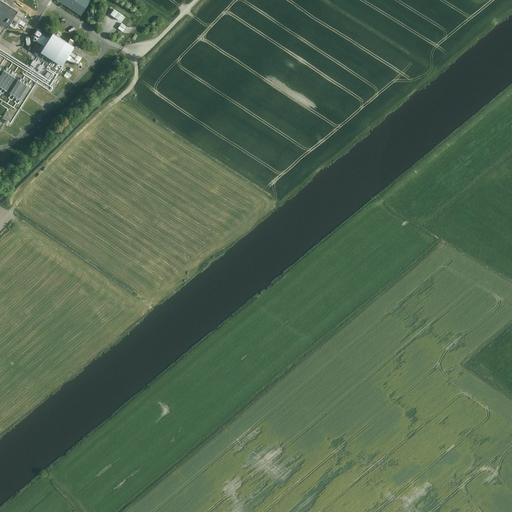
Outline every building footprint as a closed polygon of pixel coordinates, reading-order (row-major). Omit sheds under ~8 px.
[(89,0),(56,0),(81,15),(89,0)] [(12,11),(0,3),(0,27),(0,28),(12,11)] [(70,47),(48,33),(36,52),(57,66),(70,47)] [(77,52),(73,60),(80,64),(82,60),(83,61),(86,57),(77,52)] [(35,59),(32,64),(43,71),(46,66),(35,59)] [(48,69),(44,83),(53,86),(57,72),(48,69)] [(12,78),(2,71),(0,73),(0,87),(4,90),(12,78)] [(27,88),(17,81),(8,93),(19,100),(27,88)]
